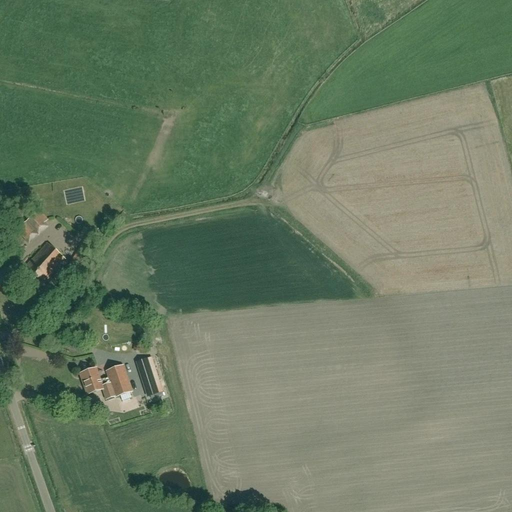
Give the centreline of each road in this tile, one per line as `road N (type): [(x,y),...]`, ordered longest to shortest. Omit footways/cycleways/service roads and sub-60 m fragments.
road 1 (track): [(261,201),(116,232),(81,288),(41,330)]
road 2 (unclassified): [(50,511),(0,366)]
